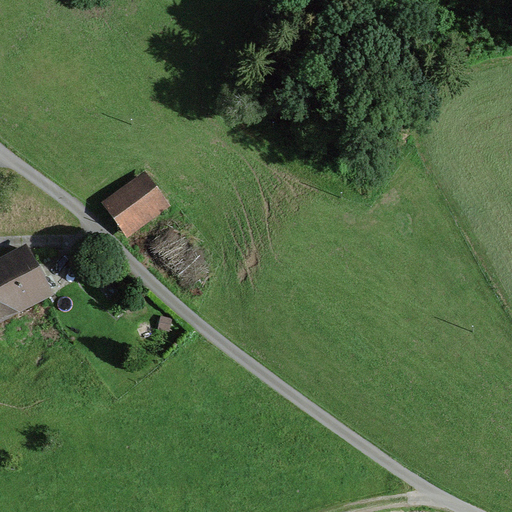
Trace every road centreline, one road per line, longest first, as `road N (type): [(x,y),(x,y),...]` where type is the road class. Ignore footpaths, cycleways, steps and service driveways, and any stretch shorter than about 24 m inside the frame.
road 1 (residential): [(481,511),(283,390),(161,292),(84,209),(0,151)]
road 2 (track): [(309,511),(444,495)]
